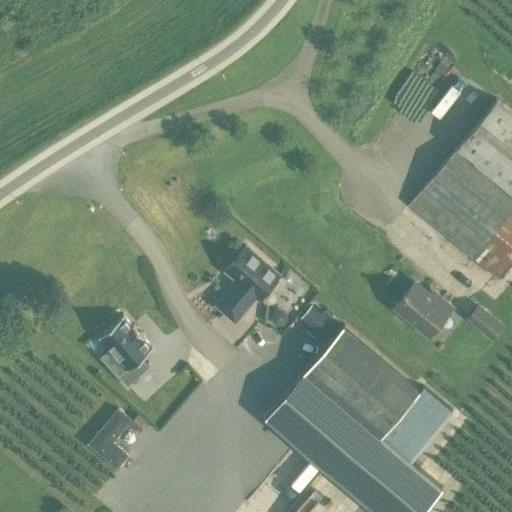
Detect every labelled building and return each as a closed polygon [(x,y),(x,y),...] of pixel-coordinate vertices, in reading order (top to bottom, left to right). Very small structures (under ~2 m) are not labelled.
[(472,255),(511,207),(511,109),(497,97),(409,202),(472,255)] [(511,259),(511,207),(472,255),(498,276),(511,259)] [(231,284),(215,302),(234,319),(250,300),(249,299),(254,293),(258,297),(268,286),(271,285),(277,279),(277,275),(279,272),(245,244),(224,268),(240,281),(234,287),(231,284)] [(414,280),(395,304),(430,333),(452,307),(440,297),(437,300),(414,280)] [(319,332),(329,340),(340,327),(330,319),(333,316),(323,308),(321,311),(312,303),(301,316),(310,324),(307,328),(316,336),(319,332)] [(493,336),(502,325),(478,304),(469,315),(493,336)] [(275,307),(271,311),(271,318),(276,322),(282,322),(286,317),(286,311),(281,307),(275,307)] [(123,313),(99,334),(127,366),(118,374),(127,384),(149,365),(141,355),(152,345),(143,335),(144,334),(133,322),(133,323),(123,313)] [(305,369),(266,415),(382,511),(420,511),(443,485),(382,434),(420,388),(343,323),(305,369)] [(118,407),(89,441),(117,465),(128,452),(112,439),(130,418),(118,407)] [(138,415),(132,422),(139,428),(145,421),(138,415)]
